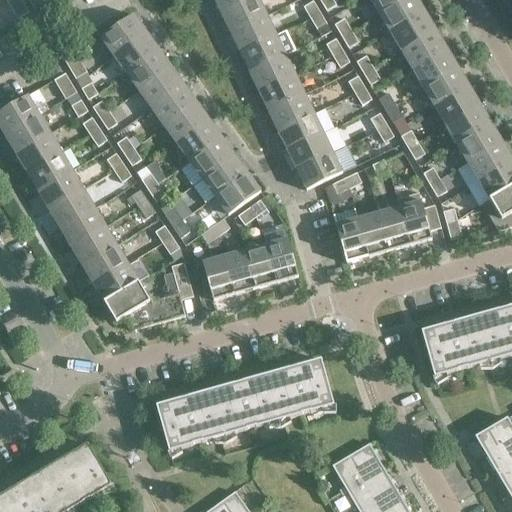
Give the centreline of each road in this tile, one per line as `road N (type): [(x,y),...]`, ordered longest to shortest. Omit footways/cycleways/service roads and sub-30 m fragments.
road 1 (unclassified): [(65,381),(357,300)]
road 2 (residential): [(357,300),(385,396),(448,511)]
road 3 (unclassified): [(357,300),(511,261)]
road 4 (residential): [(65,381),(0,262)]
